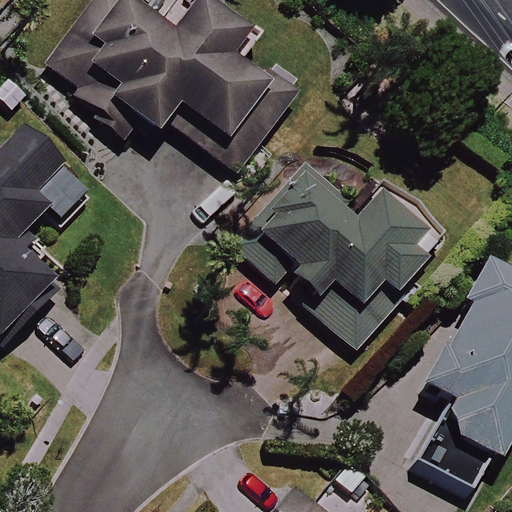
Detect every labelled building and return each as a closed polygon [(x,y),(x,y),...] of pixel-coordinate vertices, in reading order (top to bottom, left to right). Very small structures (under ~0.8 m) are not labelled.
[(75,97),(68,106),(121,152),(132,139),(146,152),(162,133),(217,181),(272,117),(221,73),(242,48),(197,9),(163,48),(107,0),(103,0),(44,70),(75,97)] [(59,174),(21,137),(0,158),(0,357),(56,300),(16,261),(54,221),(33,201),(59,174)] [(359,230),(303,184),(236,265),(348,357),(413,279),(398,267),(414,247),(373,213),(359,230)] [(511,290),(480,272),(456,314),(465,319),(418,399),(442,413),(408,472),(470,507),(511,433),(511,290)] [(311,511),(293,496),(279,511),(311,511)]
